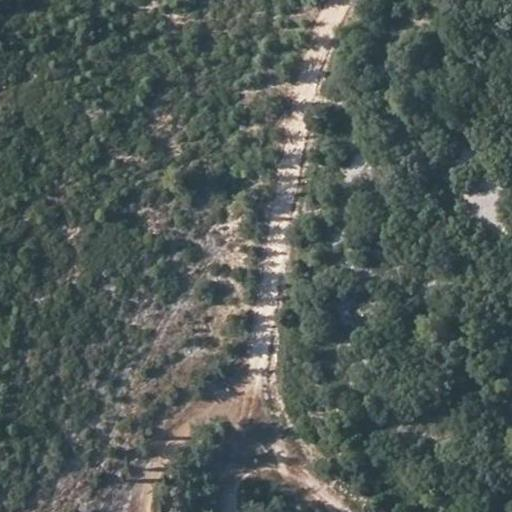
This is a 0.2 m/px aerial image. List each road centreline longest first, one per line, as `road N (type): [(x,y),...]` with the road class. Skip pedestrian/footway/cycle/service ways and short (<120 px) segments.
road 1 (track): [(233,511),(263,308),(318,33),(335,0)]
road 2 (track): [(149,511),(144,487),(160,452),(256,365)]
